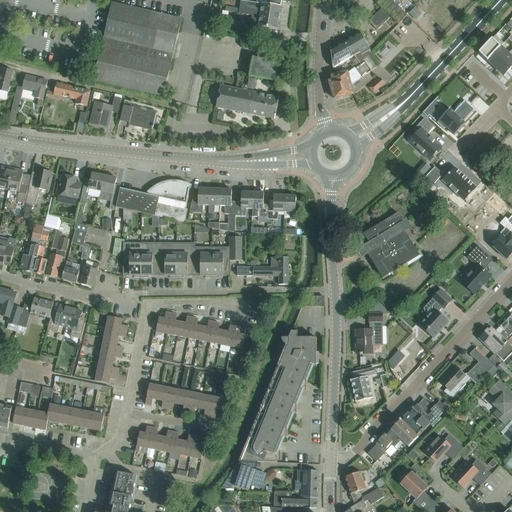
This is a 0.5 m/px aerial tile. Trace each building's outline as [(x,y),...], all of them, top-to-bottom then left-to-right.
[(277,29),(280,16),(261,14),(262,10),(248,7),(249,1),(244,0),(240,0),(239,7),(238,12),(251,15),(250,24),(267,28),(277,29)] [(281,6),(282,1),(282,0),(281,0),(267,0),(267,4),(262,3),(249,1),(248,7),(262,10),(261,14),(280,16),(281,6)] [(112,3),(94,81),(163,97),(181,19),(112,3)] [(376,30),(390,18),(382,9),(368,21),(376,30)] [(360,32),(346,40),(354,56),(355,58),(356,59),(361,66),(365,63),(364,61),(365,59),(361,52),(369,48),(360,32)] [(495,36),(479,53),(488,61),(488,60),(500,47),(501,47),(504,44),(495,36)] [(354,56),(346,40),(331,49),(330,49),(333,68),(334,68),(354,56)] [(500,47),(488,60),(488,61),(496,68),(508,54),(501,47),(500,47)] [(508,54),(496,68),(504,76),(511,68),(511,51),(511,50),(508,54)] [(334,80),(330,82),(335,100),(353,94),(351,86),(377,67),(369,56),(365,59),(364,61),(365,63),(361,66),(357,68),(354,64),(345,70),(347,73),(333,76),(333,77),(334,80)] [(275,80),(279,62),(269,60),(253,57),(250,76),(265,79),(275,81),(275,80)] [(356,59),(353,62),(354,64),(357,68),(361,66),(356,59)] [(8,93),(13,71),(0,67),(0,98),(6,100),(8,93)] [(43,100),(46,91),(48,81),(26,76),(23,86),(22,90),(35,93),(34,98),(39,99),(37,106),(44,107),(45,101),(43,100)] [(458,76),(441,94),(450,102),(467,84),(458,76)] [(379,89),(380,85),(379,84),(376,82),(369,88),(374,93),(379,89)] [(87,106),(91,92),(57,83),(54,94),(77,100),(76,104),(87,106)] [(275,119),(279,98),(220,86),(216,107),(275,119)] [(16,91),(13,107),(20,108),(23,93),(16,91)] [(110,117),(111,112),(118,114),(121,99),(114,97),(112,107),(96,103),(91,123),(108,128),(108,127),(106,126),(109,116),(110,117)] [(156,111),(148,110),(148,112),(141,110),(141,108),(134,106),(134,105),(132,104),(133,102),(125,100),(123,106),(124,106),(120,121),(135,124),(134,126),(152,131),(153,127),(154,125),(153,125),(156,111)] [(443,117),(437,123),(444,130),(446,128),(448,130),(454,136),(463,126),(466,123),(464,122),(475,110),(465,100),(454,112),(450,109),(443,117)] [(429,107),(423,113),(427,117),(433,111),(429,107)] [(84,125),(87,115),(87,114),(81,113),(79,123),(84,125)] [(418,133),(410,141),(429,159),(441,147),(428,135),(434,128),(424,119),(414,130),(418,133)] [(406,159),(402,163),(416,177),(420,173),(406,159)] [(0,188),(9,191),(13,169),(2,167),(0,174),(0,188)] [(435,167),(423,181),(431,188),(443,175),(435,167)] [(455,168),(443,181),(464,201),(476,188),(455,168)] [(28,187),(21,186),(24,171),(13,169),(9,191),(19,193),(17,202),(25,203),(28,187)] [(49,191),(52,173),(39,170),(38,177),(32,175),(26,204),(36,206),(39,189),(49,191)] [(100,198),(101,192),(104,176),(93,173),(89,192),(83,191),(80,203),(87,205),(89,196),(100,198)] [(78,199),(82,184),(76,183),(77,179),(62,175),(60,185),(58,185),(56,195),(78,199)] [(113,194),(117,178),(104,176),(101,192),(113,194)] [(186,204),(190,189),(189,189),(190,186),(187,185),(184,184),(182,183),(179,183),(177,183),(174,182),(171,183),(169,183),(166,183),(165,181),(161,183),(161,185),(159,186),(156,187),(154,189),(152,190),(150,192),(153,195),(120,188),(118,198),(116,208),(124,209),(132,211),(185,223),(188,209),(185,209),(186,204)] [(209,206),(210,189),(199,189),(198,200),(192,200),(190,213),(203,213),(203,206),(209,206)] [(220,206),(221,190),(210,189),(209,206),(209,214),(214,214),(215,206),(220,206)] [(236,202),(231,202),(232,190),(221,190),(220,206),(226,206),(226,215),(229,215),(228,232),(235,232),(236,217),(236,202)] [(252,210),(253,193),(242,192),(242,197),(237,197),(236,202),(236,217),(246,217),(246,210),(252,210)] [(252,210),(252,217),(257,218),(268,218),(269,207),(269,205),(264,205),(264,193),(253,193),(252,210)] [(284,213),(285,196),(281,196),(281,195),(280,194),(276,193),(275,194),(275,196),(274,196),(274,201),(269,201),(269,205),(269,207),(268,218),(268,220),(278,220),(278,213),(284,213)] [(295,221),(296,196),(285,196),(284,213),(290,213),(290,220),(295,221)] [(116,208),(118,198),(113,197),(110,209),(115,210),(116,208)] [(132,218),(132,211),(124,209),(124,218),(132,218)] [(420,256),(405,231),(404,231),(400,225),(404,223),(398,213),(364,234),(370,244),(371,243),(375,249),(367,254),(371,260),(374,259),(375,266),(375,267),(378,265),(378,272),(379,273),(382,271),(382,278),(383,279),(420,256)] [(477,213),(465,226),(474,234),(486,221),(477,213)] [(47,215),(44,227),(56,230),(59,218),(47,215)] [(111,220),(103,221),(104,229),(111,229),(111,220)] [(506,228),(492,242),(495,245),(494,247),(507,259),(511,254),(511,222),(509,220),(504,226),(506,228)] [(83,247),(87,233),(88,227),(82,225),(75,224),(74,229),(75,230),(72,243),(81,246),(83,247)] [(41,240),(43,231),(44,227),(35,225),(32,238),(41,240)] [(47,241),(49,233),(43,231),(41,240),(47,241)] [(57,278),(62,257),(64,258),(67,248),(69,239),(55,236),(52,248),(57,250),(56,255),(51,254),(46,276),(57,278)] [(11,263),(17,240),(10,238),(9,240),(0,237),(0,264),(3,265),(4,262),(11,263)] [(230,237),(230,248),(230,261),(242,261),(242,237),(230,237)] [(116,238),(112,255),(120,257),(123,240),(116,238)] [(141,278),(141,243),(123,243),(123,275),(134,275),(134,278),(141,278)] [(159,275),(159,243),(141,243),(141,278),(148,278),(148,275),(159,275)] [(177,278),(177,243),(159,243),(159,275),(170,275),(170,278),(177,278)] [(194,276),(195,243),(177,243),(177,278),(184,278),(184,276),(194,276)] [(212,278),(212,248),(195,247),(195,243),(194,276),(205,276),(205,278),(212,278)] [(34,273),(40,246),(31,244),(29,256),(24,255),(23,260),(21,269),(34,273)] [(47,260),(45,260),(42,259),(45,247),(40,246),(34,273),(42,275),(42,274),(44,274),(47,260)] [(83,247),(81,246),(79,252),(83,253),(81,259),(87,260),(90,248),(83,247)] [(476,266),(461,282),(474,295),(480,288),(481,289),(482,288),(481,287),(484,285),(485,285),(484,284),(491,277),(484,270),(493,260),(478,246),(467,257),(476,266)] [(230,276),(230,261),(230,248),(212,248),(212,278),(219,279),(219,276),(230,276)] [(288,285),(288,258),(271,258),(271,268),(237,267),(237,276),(279,277),(279,285),(288,285)] [(77,283),(80,272),(71,270),(73,263),(67,261),(62,279),(77,283)] [(93,288),(98,270),(97,270),(99,265),(94,263),(92,269),(85,267),(81,284),(93,288)] [(441,275),(437,279),(442,284),(447,279),(441,275)] [(23,309),(13,307),(17,293),(0,288),(0,302),(5,304),(1,316),(9,318),(8,323),(19,326),(22,315),(23,309)] [(441,290),(432,298),(436,302),(431,306),(435,309),(419,326),(433,339),(449,322),(439,312),(443,308),(444,309),(452,301),(441,290)] [(387,293),(377,299),(396,317),(400,313),(387,293)] [(324,307),(324,297),(311,297),(311,307),(324,307)] [(51,314),(54,304),(35,298),(31,313),(51,318),(52,314),(51,314)] [(383,346),(382,314),(390,314),(396,320),(396,319),(376,300),(377,300),(376,299),(376,300),(369,304),(368,304),(368,305),(369,305),(369,322),(370,330),(356,331),(356,340),(357,340),(357,345),(356,345),(357,354),(360,354),(360,355),(363,355),(363,354),(373,354),(373,346),(383,346)] [(66,328),(72,308),(60,305),(58,316),(52,314),(51,318),(48,331),(58,333),(60,327),(66,328)] [(83,333),(85,323),(80,321),(82,311),(72,308),(66,328),(73,330),(71,337),(81,340),(83,333)] [(511,314),(509,312),(497,324),(510,336),(511,333),(511,314)] [(167,334),(172,314),(166,313),(165,319),(159,318),(156,332),(167,334)] [(178,336),(181,323),(176,322),(177,315),(172,314),(167,334),(178,336)] [(27,328),(30,317),(22,315),(19,326),(27,328)] [(121,325),(122,320),(109,317),(106,328),(127,332),(128,327),(121,325)] [(189,339),(193,318),(187,317),(186,324),(181,323),(178,336),(189,339)] [(199,341),(202,327),(197,326),(198,319),(193,318),(189,339),(199,341)] [(210,343),(214,323),(209,321),(207,328),(202,327),(199,341),(210,343)] [(221,345),(223,331),(218,330),(220,324),(214,323),(210,343),(221,345)] [(231,347),(235,327),(230,326),(229,332),(223,331),(221,345),(231,347)] [(242,349),(245,336),(239,335),(241,328),(235,327),(231,347),(242,349)] [(126,338),(127,332),(106,328),(104,339),(118,341),(119,336),(126,338)] [(511,345),(508,341),(507,342),(503,337),(499,341),(488,330),(479,339),(504,362),(511,353),(511,345)] [(274,454),(311,364),(308,363),(310,357),(312,357),(313,354),(313,352),(313,338),(298,338),(298,331),(293,331),(292,331),(289,339),(289,343),(251,438),(249,437),(239,461),(277,463),(277,455),(274,454)] [(117,346),(118,341),(104,339),(102,349),(122,353),(124,348),(117,346)] [(121,359),(122,353),(102,349),(100,360),(114,362),(115,357),(121,359)] [(474,350),(470,354),(478,362),(466,375),(477,384),(493,367),(483,358),(474,350)] [(113,368),(114,362),(100,360),(98,370),(118,374),(119,369),(113,368)] [(511,373),(501,364),(497,368),(511,381),(511,373)] [(469,380),(465,376),(455,367),(450,372),(450,373),(447,376),(447,375),(441,382),(449,390),(446,393),(452,398),(460,389),(469,380)] [(373,398),(368,377),(375,375),(373,368),(353,373),(354,380),(351,381),(356,403),(373,398)] [(117,380),(118,374),(98,370),(96,381),(109,384),(110,378),(117,380)] [(390,386),(387,375),(380,377),(383,388),(390,386)] [(511,392),(499,381),(490,390),(500,399),(494,405),(500,410),(495,416),(505,425),(510,419),(511,421),(511,425),(509,429),(511,431),(511,392)] [(29,394),(31,385),(21,383),(20,392),(29,394)] [(158,400),(161,387),(150,384),(145,405),(151,406),(153,399),(158,400)] [(38,398),(40,386),(31,385),(29,394),(31,394),(30,396),(38,398)] [(167,409),(171,389),(161,387),(158,400),(163,401),(162,408),(167,409)] [(179,405),(182,391),(171,389),(167,409),(173,410),(174,404),(179,405)] [(188,413),(193,393),(182,391),(179,405),(184,406),(183,412),(188,413)] [(200,409),(203,395),(193,393),(188,413),(194,414),(195,408),(200,409)] [(210,418),(214,397),(203,395),(200,409),(206,410),(204,417),(210,418)] [(222,413),(225,400),(214,397),(210,418),(215,419),(216,412),(222,413)] [(448,398),(442,404),(449,411),(455,405),(452,403),(448,398)] [(430,412),(431,411),(434,408),(425,399),(421,403),(430,412)] [(444,416),(449,411),(440,401),(434,408),(431,411),(432,413),(429,416),(425,413),(422,416),(426,420),(431,424),(430,425),(432,428),(441,419),(439,417),(442,414),(444,416)] [(431,424),(426,420),(422,416),(425,413),(426,412),(425,411),(425,412),(418,406),(419,405),(418,404),(414,408),(413,407),(401,420),(401,419),(400,420),(418,437),(430,425),(431,424)] [(0,426),(8,428),(12,408),(1,405),(0,408),(0,426)] [(58,423),(61,407),(50,405),(48,414),(49,414),(47,421),(48,421),(58,423)] [(69,425),(72,409),(61,407),(58,423),(69,425)] [(24,426),(28,410),(16,408),(13,424),(24,426)] [(79,427),(83,411),(72,409),(69,425),(79,427)] [(456,409),(454,418),(466,420),(468,412),(456,409)] [(35,428),(38,412),(28,410),(24,426),(35,428)] [(90,429),(93,413),(83,411),(79,427),(90,429)] [(46,430),(48,421),(47,421),(49,414),(48,414),(38,412),(35,428),(46,430)] [(101,432),(104,416),(93,413),(90,429),(101,432)] [(418,437),(400,420),(399,421),(400,421),(391,430),(404,443),(409,447),(418,437)] [(148,449),(152,428),(147,427),(146,434),(140,433),(137,446),(148,449)] [(159,451),(162,437),(156,436),(158,429),(152,428),(148,449),(159,451)] [(404,443),(391,430),(386,436),(384,435),(379,441),(391,452),(394,448),(397,450),(404,443)] [(169,453),(174,433),(168,431),(167,438),(162,437),(159,451),(169,453)] [(180,455),(183,441),(178,440),(179,434),(174,433),(169,453),(180,455)] [(444,440),(439,436),(427,449),(428,449),(425,452),(427,454),(436,462),(445,453),(453,461),(464,449),(449,435),(444,440)] [(190,457),(195,437),(189,436),(188,442),(183,441),(180,455),(190,457)] [(202,459),(204,446),(199,445),(200,438),(195,437),(190,457),(202,459)] [(391,452),(379,441),(376,444),(377,444),(368,454),(376,462),(385,453),(388,455),(391,452)] [(413,451),(409,456),(413,460),(418,456),(413,451)] [(493,459),(489,464),(493,468),(497,463),(493,459)] [(454,479),(454,480),(463,488),(472,478),(481,486),(492,474),(477,460),(472,466),(467,461),(455,474),(452,477),(454,479)] [(166,464),(157,463),(155,470),(164,472),(166,464)] [(248,491),(255,470),(242,466),(235,487),(248,491)] [(190,469),(188,477),(196,479),(198,471),(190,469)] [(317,499),(318,471),(298,470),(297,479),(302,479),(302,498),(317,499)] [(118,511),(120,507),(130,509),(132,497),(129,497),(131,487),(134,488),(137,476),(116,472),(110,504),(114,505),(113,511),(102,511),(96,511),(95,511),(118,511)] [(366,489),(361,472),(345,477),(351,495),(350,497),(351,499),(353,500),(354,503),(362,496),(361,491),(366,489)] [(424,492),(428,488),(411,473),(401,484),(417,499),(413,502),(424,511),(427,511),(436,503),(424,492)] [(367,511),(366,510),(367,506),(365,503),(371,499),(373,504),(384,497),(377,486),(373,488),(374,490),(367,495),(367,494),(361,498),(363,500),(350,508),(351,509),(346,511),(367,511)] [(317,509),(317,499),(302,498),(292,497),(292,493),(275,493),(275,506),(283,506),(283,507),(304,507),(304,509),(317,509)] [(453,511),(452,510),(449,511),(445,511),(436,503),(427,511),(453,511)]
